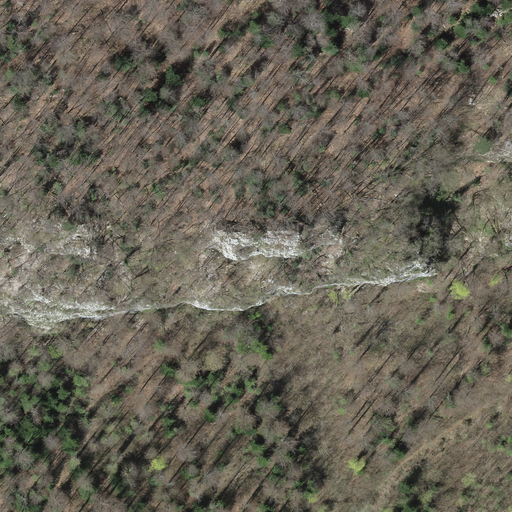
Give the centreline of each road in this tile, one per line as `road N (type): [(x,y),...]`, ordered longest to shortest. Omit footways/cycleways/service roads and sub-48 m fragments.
road 1 (track): [(511,98),(422,83),(263,149)]
road 2 (track): [(362,511),(401,464),(511,393)]
road 3 (track): [(125,0),(0,68)]
